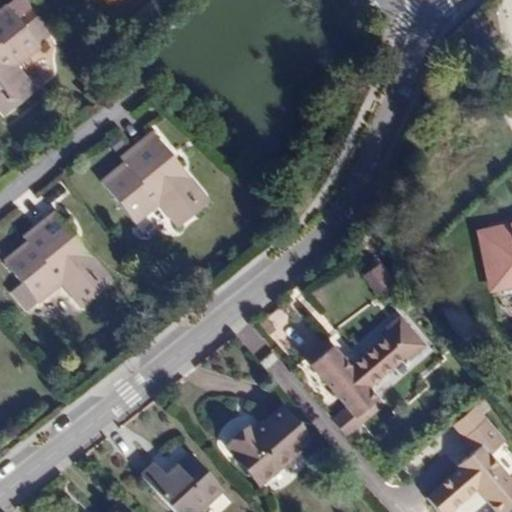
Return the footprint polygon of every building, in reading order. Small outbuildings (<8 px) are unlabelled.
[(16,65),(40,46),(38,43),(32,36),(40,29),(31,18),(23,25),(6,4),(0,8),(0,91),(0,92),(12,106),(35,87),(16,65)] [(38,43),(46,36),(40,29),(32,36),(38,43)] [(12,106),(0,92),(0,91),(0,106),(5,112),(12,106)] [(195,185),(183,171),(179,175),(165,157),(169,153),(151,130),(128,148),(133,154),(124,161),(101,180),(135,221),(159,203),(177,226),(200,207),(187,192),(195,185)] [(124,161),(133,154),(128,148),(119,156),(124,161)] [(183,171),(169,153),(165,157),(179,175),(183,171)] [(200,207),(207,201),(195,185),(187,192),(200,207)] [(99,265),(86,249),(80,254),(68,237),(73,233),(54,210),(32,227),(36,233),(27,240),(5,258),(23,282),(12,290),(25,307),(36,298),(38,301),(61,283),(79,306),(103,287),(90,271),(99,265)] [(511,225),(479,233),(492,290),(511,286),(511,225)] [(27,240),(36,233),(32,227),(23,234),(27,240)] [(80,254),(86,249),(73,233),(68,237),(80,254)] [(111,280),(99,265),(90,271),(103,287),(111,280)] [(379,298),(392,287),(378,266),(364,277),(379,298)] [(36,298),(25,307),(28,310),(38,301),(36,298)] [(368,388),(403,358),(406,361),(423,346),(399,317),(381,332),(384,336),(349,365),(333,346),(310,363),(346,406),(330,419),(346,436),(361,424),(357,417),(378,399),(368,388)] [(310,363),(333,346),(327,339),(305,357),(310,363)] [(361,424),(383,405),(379,400),(378,399),(357,417),(361,424)] [(258,485),(309,441),(280,408),(251,432),(246,427),(224,446),(258,485)] [(503,511),(511,504),(511,486),(487,456),(503,441),(485,419),(464,438),(473,450),(456,465),(458,468),(425,498),(436,511),(445,511),(475,488),(495,511),(503,511)] [(197,511),(222,490),(187,453),(164,474),(153,462),(139,475),(173,511),(197,511)] [(125,511),(117,503),(107,511),(125,511)]
